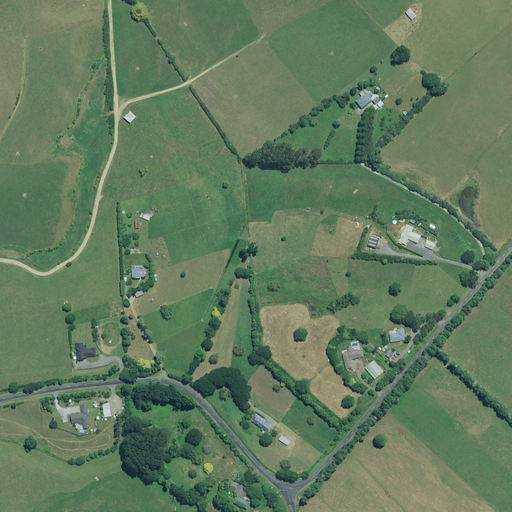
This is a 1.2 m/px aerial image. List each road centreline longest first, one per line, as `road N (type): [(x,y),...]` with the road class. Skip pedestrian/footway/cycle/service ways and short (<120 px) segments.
road 1 (unclassified): [(285,485),(311,479),(511,246)]
road 2 (unclassified): [(0,399),(111,381),(168,381),(197,397),(285,485)]
